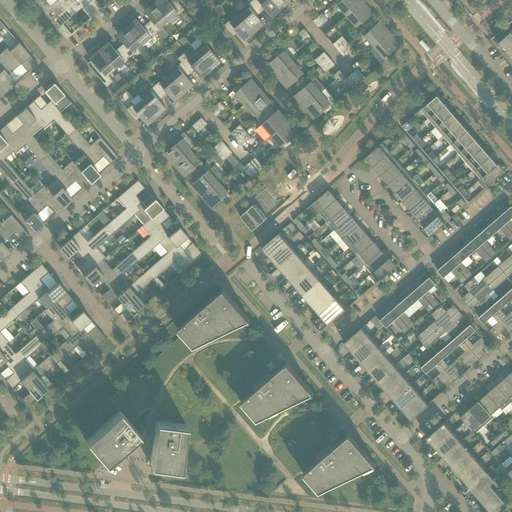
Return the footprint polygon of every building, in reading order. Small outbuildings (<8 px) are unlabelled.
[(73,16),(58,0),(57,0),(51,6),(46,0),(35,0),(33,2),(66,40),(74,33),(74,32),(72,34),(62,23),(71,15),(72,16),(73,16)] [(58,0),(73,16),(72,14),(81,7),(90,18),(89,19),(89,20),(97,13),(85,0),(58,0)] [(85,0),(97,13),(104,6),(102,8),(95,0),(85,0)] [(167,0),(157,0),(154,3),(168,19),(172,24),(179,18),(178,16),(184,10),(176,1),(172,5),(167,0)] [(248,10),(241,16),(255,32),(264,24),(256,15),(260,11),(252,1),(250,0),(241,0),(247,6),(245,7),(248,10)] [(253,0),(252,1),(260,11),(265,7),(273,16),(282,9),(274,0),(253,0)] [(274,0),(282,9),(291,1),(290,0),(274,0)] [(337,0),(335,2),(338,4),(337,5),(344,12),(344,13),(345,12),(348,15),(363,1),(362,0),(337,0)] [(363,1),(348,15),(350,18),(349,19),(356,27),(363,21),(371,14),(373,12),(367,6),(363,1)] [(154,21),(149,25),(157,34),(163,41),(169,35),(161,25),(168,19),(154,3),(145,11),(154,21)] [(313,21),(318,27),(327,19),(322,13),(313,21)] [(231,19),(224,25),(232,34),(237,30),(245,40),(255,32),(241,16),(239,14),(232,21),(231,19)] [(136,19),(127,27),(141,43),(143,46),(151,39),(157,34),(149,25),(145,29),(136,19)] [(371,29),(364,36),(371,44),(372,43),(375,46),(390,32),(386,28),(381,21),(378,23),(371,29)] [(126,44),(122,48),(130,57),(136,52),(133,49),(141,43),(127,27),(118,34),(126,44)] [(304,29),(295,37),(300,43),(309,35),(304,29)] [(504,51),(505,51),(511,45),(511,29),(497,43),(502,48),(503,47),(506,50),(504,51)] [(390,32),(375,46),(377,49),(376,50),(377,50),(383,58),(384,57),(386,60),(393,54),(390,52),(398,45),(400,43),(394,37),(390,32)] [(333,44),(338,50),(347,42),(342,36),(333,44)] [(205,47),(198,53),(212,69),(221,62),(212,52),(217,47),(209,38),(202,44),(205,47)] [(109,42),(100,50),(114,66),(118,71),(125,65),(123,63),(130,57),(122,48),(117,52),(109,42)] [(347,42),(338,50),(343,56),(352,48),(347,42)] [(8,47),(1,53),(14,69),(20,64),(28,72),(37,64),(18,43),(11,50),(8,47)] [(269,63),(267,65),(273,72),(277,76),(293,63),(290,60),(291,59),(291,58),(284,51),(283,51),(281,49),(275,54),(277,57),(269,63)] [(114,66),(100,50),(91,58),(99,68),(94,72),(107,86),(113,81),(106,72),(114,66)] [(315,60),(320,66),(329,58),(324,52),(315,60)] [(0,83),(7,91),(15,83),(8,75),(14,69),(1,53),(0,53),(0,83)] [(198,53),(191,60),(185,53),(178,58),(182,62),(189,71),(194,67),(203,77),(212,69),(198,53)] [(329,58),(320,66),(325,72),(334,64),(329,58)] [(178,71),(171,77),(184,93),(194,85),(185,75),(189,71),(182,62),(175,68),(178,71)] [(293,63),(277,76),(281,81),(287,87),(289,86),(296,79),(303,73),(296,65),(295,66),(293,63)] [(14,69),(22,78),(28,72),(20,64),(14,69)] [(8,75),(15,83),(22,78),(14,69),(8,75)] [(357,69),(351,74),(359,83),(365,78),(357,69)] [(117,73),(113,77),(117,82),(121,78),(117,73)] [(359,83),(351,74),(345,79),(353,89),(359,83)] [(161,80),(154,86),(162,95),(167,91),(175,101),(184,93),(171,77),(163,83),(161,80)] [(240,85),(233,90),(235,93),(241,101),(242,101),(243,101),(246,104),(261,90),(257,86),(251,79),(249,81),(242,87),(240,85)] [(296,94),(294,96),(300,103),(304,107),(320,94),(317,91),(318,90),(311,82),(304,88),(296,94)] [(51,99),(46,104),(51,109),(55,105),(59,111),(60,111),(70,102),(53,83),(44,91),(51,99)] [(151,94),(143,101),(157,117),(166,109),(158,99),(162,95),(154,86),(148,91),(151,94)] [(123,88),(115,95),(120,101),(123,98),(123,94),(127,92),(123,88)] [(261,90),(246,104),(248,107),(247,107),(254,116),(261,110),(269,103),(271,101),(265,94),(261,90)] [(320,94),(304,107),(308,112),(314,118),(316,117),(323,110),(325,113),(332,107),(330,104),(324,96),(323,96),(322,97),(320,94)] [(420,110),(427,119),(444,104),(437,95),(420,110)] [(40,96),(34,101),(40,109),(46,104),(40,96)] [(132,102),(134,104),(136,107),(143,101),(139,96),(132,102)] [(33,101),(25,108),(44,129),(53,120),(66,135),(68,136),(76,129),(60,111),(59,111),(55,105),(51,109),(46,104),(40,109),(34,101),(33,101)] [(157,117),(143,101),(136,107),(134,104),(127,110),(135,119),(140,115),(148,125),(157,117)] [(220,102),(211,110),(216,116),(225,108),(220,102)] [(427,119),(435,128),(452,113),(444,104),(427,119)] [(23,124),(18,128),(23,133),(26,130),(32,135),(41,127),(43,129),(44,129),(25,108),(16,115),(23,124)] [(269,118),(262,124),(269,132),(270,132),(273,135),(288,121),(284,117),(278,110),(276,112),(269,118)] [(435,128),(442,136),(459,121),(452,113),(435,128)] [(11,120),(18,128),(23,124),(16,115),(11,120)] [(207,124),(202,118),(193,126),(198,132),(207,124)] [(12,133),(18,128),(11,120),(5,125),(12,133)] [(288,121),(273,135),(275,138),(274,139),(275,139),(281,147),(282,146),(284,149),(290,143),(288,140),(296,134),(298,132),(292,125),(288,121)] [(442,136),(450,145),(467,130),(459,121),(442,136)] [(407,122),(402,126),(407,132),(412,128),(407,122)] [(5,125),(0,129),(0,135),(15,153),(25,145),(38,159),(39,161),(48,154),(44,149),(32,135),(26,130),(23,133),(18,128),(12,133),(5,125)] [(231,133),(236,139),(245,131),(240,125),(231,133)] [(93,157),(97,162),(103,157),(110,165),(118,158),(100,136),(99,137),(96,133),(87,141),(76,129),(68,136),(70,139),(83,155),(84,155),(89,160),(93,157)] [(450,145),(457,153),(474,139),(467,130),(450,145)] [(236,139),(241,145),(250,137),(245,131),(236,139)] [(398,135),(403,140),(407,137),(403,131),(398,135)] [(167,152),(165,154),(171,161),(175,165),(191,152),(196,147),(184,133),(179,137),(172,143),(175,146),(167,152)] [(412,138),(417,143),(422,139),(417,134),(412,138)] [(0,155),(3,160),(4,160),(13,151),(15,154),(15,153),(0,135),(0,155)] [(66,135),(61,139),(65,143),(70,139),(68,136),(66,135)] [(407,137),(403,140),(407,146),(412,142),(407,137)] [(422,139),(417,143),(422,148),(426,145),(422,139)] [(457,153),(465,162),(482,147),(474,139),(457,153)] [(218,155),(227,147),(222,141),(213,149),(218,155)] [(364,158),(372,167),(389,153),(389,152),(381,143),(364,158)] [(48,145),(44,149),(48,154),(49,155),(53,151),(48,145)] [(223,161),(232,153),(227,147),(218,155),(223,161)] [(465,162),(472,171),(489,156),(482,147),(465,162)] [(427,155),(432,160),(437,156),(432,151),(427,155)] [(191,152),(175,165),(179,169),(184,176),(187,174),(194,168),(201,162),(194,154),(193,154),(191,152)] [(389,153),(372,167),(380,176),(396,161),(389,153)] [(65,181),(69,186),(75,181),(82,189),(90,182),(72,161),(62,170),(49,155),(48,154),(39,161),(42,164),(55,179),(56,179),(61,185),(65,181)] [(9,183),(11,185),(20,178),(17,175),(4,160),(3,160),(0,155),(0,172),(1,174),(9,183)] [(72,161),(90,182),(99,175),(92,166),(97,162),(93,157),(89,160),(84,155),(83,155),(74,163),(72,161)] [(437,156),(432,160),(437,166),(441,162),(437,156)] [(477,181),(477,182),(497,164),(489,156),(472,171),(480,179),(477,181)] [(255,158),(249,163),(257,172),(263,167),(255,158)] [(380,176),(387,184),(404,169),(397,161),(396,161),(380,176)] [(251,177),(257,172),(249,163),(243,168),(251,177)] [(497,164),(477,182),(484,189),(503,172),(497,164)] [(202,176),(194,183),(200,190),(198,192),(202,196),(217,183),(224,177),(214,166),(209,170),(202,176)] [(442,172),(447,177),(451,174),(447,168),(442,172)] [(387,184),(395,193),(412,178),(404,169),(387,184)] [(451,174),(447,177),(452,183),(456,179),(451,174)] [(12,186),(27,204),(27,203),(33,209),(37,206),(41,211),(47,205),(54,214),(62,207),(44,186),(34,194),(21,180),(20,178),(11,185),(12,186)] [(395,193),(402,201),(419,187),(412,178),(395,193)] [(44,186),(62,207),(71,199),(64,191),(69,186),(65,181),(61,185),(56,179),(55,179),(46,188),(44,185),(44,186)] [(107,224),(114,232),(135,215),(134,215),(140,209),(137,205),(142,201),(136,195),(145,188),(137,180),(111,203),(117,199),(125,208),(110,221),(107,224)] [(9,183),(5,187),(7,194),(13,192),(11,185),(9,183)] [(217,183),(202,196),(206,200),(211,207),(214,205),(221,199),(223,201),(230,196),(228,193),(221,185),(220,185),(217,183)] [(457,189),(462,195),(466,191),(462,185),(457,189)] [(402,201),(410,210),(427,195),(419,187),(402,201)] [(252,231),(290,198),(290,197),(286,200),(284,197),(276,201),(265,189),(237,214),(252,231)] [(311,204),(319,213),(336,198),(328,189),(311,204)] [(466,191),(462,195),(467,200),(471,196),(466,191)] [(427,195),(410,210),(417,219),(434,204),(438,201),(430,192),(427,195)] [(319,213),(327,222),(330,219),(344,207),(336,198),(319,213)] [(456,202),(461,208),(466,204),(461,198),(456,202)] [(141,226),(141,227),(162,208),(154,199),(146,206),(142,201),(137,205),(140,209),(134,215),(135,215),(143,224),(141,226)] [(27,203),(27,204),(17,212),(34,231),(43,223),(36,215),(41,211),(37,206),(33,209),(27,203)] [(417,219),(425,227),(444,210),(441,212),(434,204),(417,219)] [(41,211),(48,219),(54,214),(47,205),(41,211)] [(503,206),(495,213),(511,232),(511,221),(510,219),(511,217),(511,207),(511,206),(507,210),(503,206)] [(344,207),(330,219),(331,221),(337,228),(351,216),(344,207)] [(132,252),(139,260),(159,243),(165,238),(161,234),(166,229),(161,223),(169,216),(162,208),(141,227),(150,236),(132,252)] [(444,210),(425,227),(431,235),(451,218),(444,210)] [(48,219),(41,211),(36,215),(43,223),(48,219)] [(102,212),(96,217),(105,226),(107,224),(110,221),(102,212)] [(490,224),(486,227),(492,234),(499,228),(510,241),(511,239),(511,232),(495,213),(487,220),(490,224)] [(0,237),(4,235),(8,239),(14,234),(21,242),(29,235),(11,214),(1,223),(0,221),(0,237)] [(334,230),(341,239),(358,224),(351,216),(334,230)] [(296,217),(293,220),(296,224),(301,229),(304,226),(300,221),(296,217)] [(291,223),(287,227),(291,231),(295,228),(291,223)] [(77,268),(84,276),(105,258),(96,248),(114,232),(107,224),(105,226),(87,241),(87,242),(81,247),(85,251),(80,255),(85,261),(77,268)] [(341,239),(349,248),(366,233),(358,224),(341,239)] [(159,243),(153,248),(162,257),(167,252),(168,253),(178,243),(179,244),(187,237),(179,227),(171,235),(170,234),(166,229),(161,234),(165,238),(159,243)] [(479,227),(471,234),(491,258),(496,253),(485,241),(492,234),(486,227),(482,231),(479,227)] [(75,250),(80,255),(85,251),(81,247),(87,242),(87,241),(79,232),(81,230),(81,229),(59,248),(67,257),(75,250)] [(261,248),(270,258),(287,242),(279,232),(261,248)] [(349,248),(356,256),(373,242),(366,233),(349,248)] [(466,245),(462,249),(468,256),(475,250),(486,262),(491,258),(471,234),(463,241),(466,245)] [(0,258),(1,260),(10,252),(3,244),(8,239),(4,235),(0,237),(0,258)] [(122,235),(116,240),(120,245),(126,240),(122,235)] [(270,258),(278,267),(296,252),(287,242),(270,258)] [(356,256),(364,265),(381,250),(373,242),(356,256)] [(149,268),(147,270),(154,278),(153,280),(156,283),(159,280),(156,277),(174,261),(183,271),(179,273),(180,274),(202,254),(192,243),(184,250),(179,244),(178,243),(168,253),(167,252),(162,257),(149,268)] [(454,248),(446,255),(467,279),(472,275),(461,262),(468,256),(462,249),(458,252),(454,248)] [(368,275),(369,276),(388,259),(381,250),(364,265),(371,273),(368,275)] [(108,305),(117,297),(116,297),(129,286),(121,276),(139,260),(132,252),(111,270),(112,270),(106,275),(109,279),(104,283),(109,289),(101,296),(108,305)] [(278,267),(286,277),(304,261),(296,252),(278,267)] [(511,254),(498,266),(503,272),(511,264),(511,254)] [(467,279),(446,255),(438,263),(441,266),(437,270),(443,277),(450,271),(462,284),(467,279)] [(100,278),(104,283),(109,279),(106,275),(112,270),(111,270),(103,260),(105,258),(84,276),(91,285),(100,278)] [(388,259),(369,276),(375,283),(395,266),(388,259)] [(286,277),(295,286),(312,271),(304,261),(286,277)] [(23,297),(11,308),(18,316),(26,309),(38,299),(38,298),(44,293),(40,289),(45,285),(40,279),(48,272),(41,264),(20,282),(28,292),(23,297)] [(511,264),(503,272),(508,277),(511,273),(511,264)] [(461,298),(466,304),(503,272),(498,266),(479,283),(474,277),(464,286),(469,292),(461,298)] [(139,269),(135,272),(139,277),(143,274),(139,269)] [(116,297),(117,297),(126,308),(118,316),(124,322),(147,302),(144,304),(135,295),(153,280),(154,278),(147,270),(145,272),(143,274),(139,277),(129,286),(116,297)] [(295,286),(303,296),(320,280),(312,271),(295,286)] [(503,272),(466,304),(471,309),(478,303),(483,309),(494,300),(489,294),(508,277),(503,272)] [(349,278),(346,281),(350,286),(353,289),(359,283),(352,275),(349,278)] [(421,277),(413,284),(434,308),(439,303),(428,290),(435,284),(429,277),(425,281),(421,277)] [(159,280),(156,283),(161,289),(153,296),(154,296),(168,284),(168,283),(164,286),(159,280)] [(303,296),(311,305),(329,290),(320,280),(303,296)] [(44,310),(45,310),(66,292),(58,283),(50,290),(45,285),(40,289),(44,293),(38,298),(38,299),(47,308),(44,310)] [(343,283),(337,288),(342,294),(348,288),(343,283)] [(409,295),(404,298),(416,311),(423,305),(429,312),(434,308),(413,284),(405,291),(409,295)] [(355,291),(359,297),(364,293),(359,287),(355,291)] [(511,288),(503,296),(508,302),(511,298),(511,288)] [(311,305),(319,315),(337,299),(329,290),(311,305)] [(35,336),(42,344),(63,327),(62,326),(68,321),(65,317),(70,313),(64,307),(73,300),(66,292),(45,310),(53,320),(43,329),(39,333),(38,333),(35,336)] [(442,292),(437,297),(441,301),(446,297),(442,292)] [(178,330),(179,329),(185,335),(184,336),(193,347),(247,319),(249,321),(250,320),(233,301),(232,302),(233,303),(232,304),(223,293),(216,299),(215,298),(216,298),(215,296),(177,329),(178,330)] [(503,296),(491,307),(511,330),(511,329),(511,310),(507,315),(501,308),(508,302),(503,296)] [(397,298),(389,305),(409,329),(415,324),(408,317),(416,311),(404,298),(400,302),(397,298)] [(337,299),(319,315),(328,324),(345,309),(337,299)] [(409,329),(389,305),(381,312),(384,316),(380,320),(386,327),(393,321),(404,333),(409,329)] [(416,338),(421,343),(458,311),(454,305),(446,311),(441,306),(431,314),(436,320),(416,338)] [(511,330),(491,307),(478,318),(483,323),(490,317),(496,324),(489,330),(495,337),(501,332),(504,336),(511,330)] [(0,349),(9,342),(0,331),(5,328),(15,319),(18,316),(11,308),(0,316),(0,349)] [(29,313),(26,309),(18,316),(22,320),(29,313)] [(62,326),(63,327),(71,336),(71,337),(82,327),(90,320),(82,311),(74,318),(70,313),(65,317),(68,321),(62,326)] [(458,311),(421,343),(426,349),(446,331),(451,337),(461,329),(456,323),(463,316),(458,311)] [(374,325),(380,321),(376,316),(370,321),(374,325)] [(43,329),(37,321),(32,325),(39,333),(43,329)] [(380,321),(374,325),(378,330),(384,325),(380,321)] [(470,324),(458,335),(478,359),(485,353),(482,349),(488,344),(481,337),(474,343),(468,336),(475,330),(470,324)] [(71,336),(51,354),(58,362),(56,364),(59,367),(63,364),(60,360),(78,345),(86,354),(83,357),(83,358),(106,338),(95,326),(87,333),(82,327),(71,337),(71,336)] [(344,343),(352,353),(370,337),(361,327),(344,343)] [(35,336),(38,333),(34,329),(28,333),(33,338),(35,336)] [(458,335),(446,346),(451,351),(458,345),(464,353),(457,359),(463,366),(468,361),(472,365),(478,359),(458,335)] [(12,388),(20,381),(33,370),(33,369),(24,360),(42,344),(35,336),(33,338),(15,353),(15,354),(9,359),(13,363),(8,367),(13,373),(5,380),(12,388)] [(352,353),(361,362),(378,347),(370,337),(352,353)] [(0,364),(3,362),(8,367),(13,363),(9,359),(15,354),(15,353),(7,344),(9,342),(0,349),(0,364)] [(446,346),(433,356),(454,380),(461,374),(457,370),(463,366),(457,359),(450,365),(444,357),(451,351),(446,346)] [(361,362),(369,372),(386,356),(378,347),(361,362)] [(414,350),(410,354),(413,358),(418,354),(414,350)] [(20,381),(30,392),(22,399),(27,406),(51,386),(50,385),(47,388),(39,378),(56,363),(56,364),(58,362),(51,354),(47,357),(43,360),(33,369),(33,370),(20,381)] [(369,372),(377,381),(395,366),(386,356),(369,372)] [(454,380),(433,356),(421,367),(426,373),(433,367),(439,374),(432,380),(438,387),(444,382),(447,386),(454,380)] [(287,362),(285,363),(277,370),(273,374),(267,379),(240,402),(241,403),(242,403),(257,420),(299,398),(311,392),(312,393),(313,394),(314,393),(298,375),(287,362)] [(63,364),(59,367),(64,373),(57,380),(72,368),(71,367),(68,370),(63,364)] [(377,381),(385,391),(403,375),(395,366),(377,381)] [(269,370),(264,375),(267,379),(273,374),(269,370)] [(385,391),(394,400),(411,385),(403,375),(385,391)] [(511,384),(505,377),(496,385),(511,402),(511,401),(511,384)] [(394,400),(402,410),(419,394),(411,385),(394,400)] [(496,385),(487,393),(499,407),(502,410),(511,402),(496,385)] [(487,393),(478,401),(490,415),(499,407),(487,393)] [(419,394),(402,410),(410,420),(428,404),(419,394)] [(478,401),(469,409),(484,426),(493,418),(490,415),(478,401)] [(484,426),(469,409),(460,417),(475,434),(484,426)] [(105,463),(106,463),(139,434),(138,434),(139,433),(132,426),(134,424),(128,417),(126,419),(119,411),(86,440),(105,463)] [(150,465),(180,469),(186,426),(185,426),(186,425),(176,423),(176,421),(167,420),(167,422),(157,421),(157,422),(156,422),(156,423),(150,465)] [(426,438),(435,448),(453,432),(444,423),(426,438)] [(435,448),(443,457),(453,448),(461,442),(453,432),(435,448)] [(349,434),(338,443),(302,474),(303,475),(304,474),(319,491),(376,465),(349,434)] [(443,457),(452,467),(470,452),(461,442),(453,448),(443,457)] [(479,443),(470,450),(473,454),(482,447),(479,443)] [(496,448),(495,448),(491,452),(495,457),(500,452),(497,448),(496,448)] [(452,467),(460,477),(478,462),(470,452),(452,467)] [(460,477),(469,487),(487,472),(478,462),(460,477)] [(469,487),(477,497),(495,481),(487,472),(469,487)] [(495,481),(477,497),(490,511),(491,511),(504,501),(496,492),(501,488),(495,481)]
